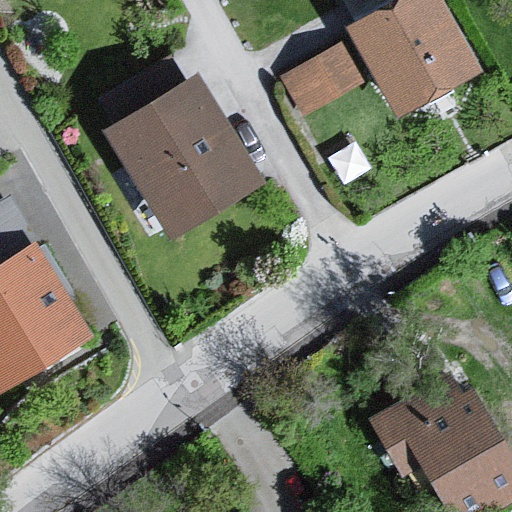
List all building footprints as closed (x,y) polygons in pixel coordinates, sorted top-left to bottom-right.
[(342,0),(358,27),(405,0),(342,0)] [(405,0),(358,27),(348,33),(399,123),(485,73),(442,0),(405,0)] [(342,43),(281,77),(304,118),(365,84),(342,43)] [(100,101),(118,132),(191,87),(173,57),(100,101)] [(118,132),(110,137),(173,240),(263,185),(200,82),(191,87),(118,132)] [(0,205),(0,275),(43,250),(12,198),(0,205)] [(0,275),(0,396),(0,397),(97,340),(43,250),(0,275)] [(471,511),(511,488),(511,453),(466,375),(454,381),(446,366),(369,411),(402,468),(415,460),(445,511),(471,511)]
